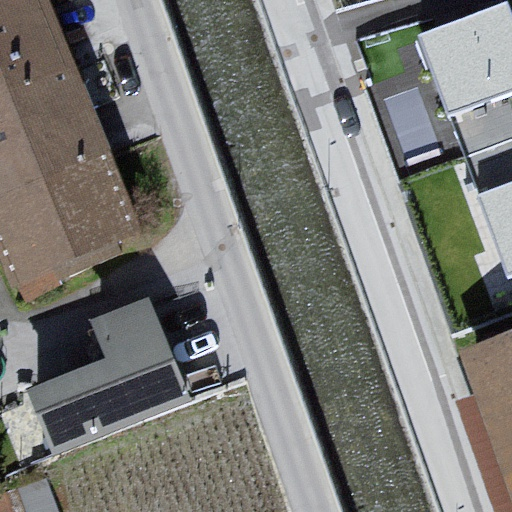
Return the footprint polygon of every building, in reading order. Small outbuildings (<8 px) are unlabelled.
[(47,0),(0,0),(0,252),(18,297),(147,245),(47,0)] [(511,29),(507,16),(426,46),(467,157),(511,139),(511,29)] [(511,139),(467,157),(508,267),(511,265),(511,139)] [(110,370),(34,400),(58,463),(194,411),(154,306),(94,329),(110,370)] [(511,511),(511,343),(446,365),(499,511),(511,511)]
